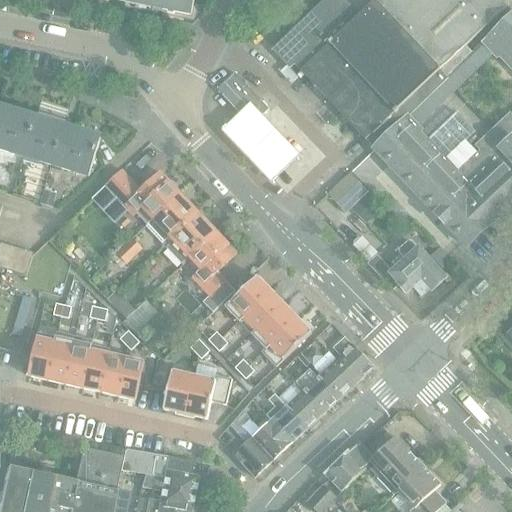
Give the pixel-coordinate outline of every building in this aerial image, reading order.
[(191,16),(194,0),(125,0),(125,3),(191,16)] [(294,67),(340,114),(398,57),(386,44),(400,31),(374,3),(360,16),(344,0),(326,0),(273,51),(291,70),(294,67)] [(504,0),(376,0),(374,3),(400,31),(386,44),(398,57),(340,114),(366,142),(509,4),(504,0)] [(511,17),(374,151),(436,216),(434,218),(443,227),(444,225),(467,248),(491,224),(511,203),(511,17)] [(216,92),(251,128),(269,112),(234,75),(216,92)] [(299,158),(251,107),(222,134),(271,186),(299,158)] [(0,151),(21,158),(33,120),(0,109),(0,151)] [(88,178),(100,140),(33,120),(21,158),(88,178)] [(107,190),(94,202),(105,214),(109,211),(119,201),(128,210),(145,227),(152,221),(153,222),(180,196),(160,175),(141,193),(132,184),(123,174),(107,190)] [(349,175),(326,196),(344,215),(367,194),(349,175)] [(44,191),(40,205),(53,208),(57,194),(44,191)] [(383,209),(368,193),(351,210),(366,225),(383,209)] [(145,227),(165,248),(199,216),(180,196),(153,222),(152,221),(145,227)] [(189,260),(190,261),(217,236),(199,216),(165,248),(182,267),(189,260)] [(370,260),(387,243),(371,227),(354,244),(370,260)] [(213,314),(234,294),(225,285),(226,284),(216,274),(236,256),(217,236),(190,261),(200,272),(191,280),(208,298),(203,303),(213,314)] [(133,239),(117,254),(118,255),(128,266),(145,251),(134,240),(133,239)] [(431,293),(445,280),(411,244),(406,243),(399,250),(399,255),(405,261),(391,274),(376,257),(367,265),(392,292),(398,287),(406,295),(413,289),(421,298),(429,291),(431,293)] [(0,244),(0,269),(26,277),(33,254),(0,244)] [(440,247),(430,256),(443,270),(453,261),(440,247)] [(257,278),(225,308),(239,323),(271,292),(257,278)] [(271,292),(239,323),(253,337),(284,306),(271,292)] [(135,312),(115,293),(107,302),(126,321),(135,312)] [(150,302),(133,313),(140,323),(157,311),(150,302)] [(56,306),(54,316),(61,318),(64,307),(56,306)] [(284,306),(253,337),(266,350),(298,320),(284,306)] [(64,307),(61,318),(69,320),(71,309),(65,308),(64,307)] [(93,308),(90,319),(98,321),(100,310),(93,308)] [(100,310),(98,321),(105,323),(108,311),(100,310)] [(266,350),(262,354),(276,368),(312,334),(298,320),(266,350)] [(128,333),(120,341),(125,345),(129,341),(133,337),(128,333)] [(37,339),(28,377),(47,382),(55,343),(57,339),(38,334),(37,339)] [(55,343),(47,382),(64,386),(73,347),(75,338),(58,334),(57,339),(55,343)] [(217,334),(209,342),(214,347),(222,339),(217,334)] [(129,341),(125,345),(131,352),(140,344),(133,337),(129,341)] [(73,347),(64,386),(82,390),(91,351),(92,346),(93,342),(75,338),(73,347)] [(222,339),(214,347),(219,353),(228,345),(222,339)] [(344,339),(329,353),(357,384),(372,370),(344,339)] [(198,342),(190,350),(196,355),(204,347),(198,342)] [(91,351),(82,390),(99,394),(108,355),(109,350),(92,346),(91,351)] [(204,347),(196,355),(201,361),(209,353),(204,347)] [(329,353),(313,368),(321,377),(341,398),(357,384),(329,353)] [(117,398),(126,359),(108,355),(99,394),(117,398)] [(297,359),(306,368),(310,364),(301,355),(297,359)] [(117,398),(135,402),(144,363),(126,359),(117,398)] [(244,361),(236,369),(241,375),(249,367),(244,361)] [(249,367),(241,375),(247,380),(255,372),(249,367)] [(310,370),(294,385),(323,416),(341,398),(321,377),(318,380),(310,370)] [(172,372),(163,411),(186,416),(194,377),(172,372)] [(194,377),(186,416),(208,421),(212,403),(226,407),(232,381),(216,377),(215,382),(194,377)] [(294,385),(279,399),(282,403),(307,430),(323,416),(294,385)] [(275,396),(269,401),(276,409),(282,403),(279,399),(275,396)] [(276,409),(267,418),(272,423),(292,444),(307,430),(282,403),(276,409)] [(242,429),(253,440),(273,461),(292,444),(272,423),(260,433),(250,422),(242,429)] [(242,428),(236,433),(243,441),(249,444),(253,440),(242,429),(242,428)] [(382,460),(369,472),(377,480),(393,497),(397,493),(422,469),(394,439),(377,456),(382,460)] [(255,479),(273,461),(253,440),(249,444),(235,457),(255,479)] [(374,460),(375,460),(359,444),(324,478),(329,483),(324,488),(335,500),(335,501),(366,471),(364,469),(373,459),(374,460)] [(7,469),(0,500),(0,511),(111,511),(123,459),(90,452),(82,450),(74,485),(32,475),(31,474),(7,469)] [(111,511),(125,511),(129,495),(124,494),(129,473),(145,476),(149,455),(124,451),(124,452),(123,459),(111,511)] [(145,476),(141,488),(160,493),(165,472),(168,458),(162,458),(149,455),(145,476)] [(158,502),(156,511),(159,511),(191,511),(198,479),(191,477),(193,463),(168,458),(165,472),(160,493),(158,502)] [(397,493),(413,510),(410,511),(438,511),(445,505),(433,493),(440,487),(422,469),(397,493)] [(324,488),(306,505),(313,511),(323,511),(335,501),(335,500),(324,488)] [(156,511),(158,502),(147,500),(145,511),(156,511)]
